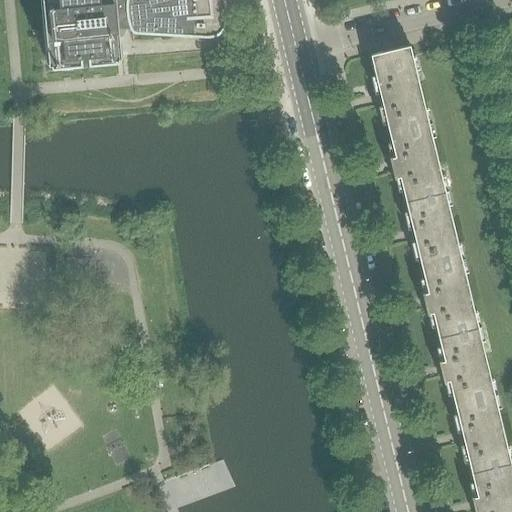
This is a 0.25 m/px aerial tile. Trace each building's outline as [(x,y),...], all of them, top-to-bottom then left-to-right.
[(110,0),(41,0),(48,65),(115,59),(114,40),(117,39),(121,36),(124,32),(124,28),(131,29),(133,30),(134,31),(136,31),(186,34),(186,36),(203,37),(204,37),(209,37),(211,37),(214,36),(216,35),(217,34),(219,33),(220,31),(221,30),(222,28),(223,27),(223,25),(221,24),(221,18),(221,14),(221,7),(221,4),(220,0),(128,0),(128,2),(112,4),(111,1),(110,1),(110,0)] [(387,125),(426,116),(409,45),(371,55),(387,125)] [(443,186),(426,116),(387,125),(395,155),(388,156),(393,179),(400,177),(404,195),(443,186)] [(404,195),(421,265),(460,256),(443,186),(404,195)] [(477,326),(460,256),(421,265),(427,291),(420,292),(421,299),(425,314),(433,313),(438,336),(477,326)] [(444,359),(437,360),(442,382),(449,381),(455,406),(494,397),(477,326),(438,336),(444,359)] [(511,467),(494,397),(455,406),(472,476),(511,467)] [(511,511),(511,472),(511,467),(472,476),(476,494),(469,495),(473,511),(511,511)]
